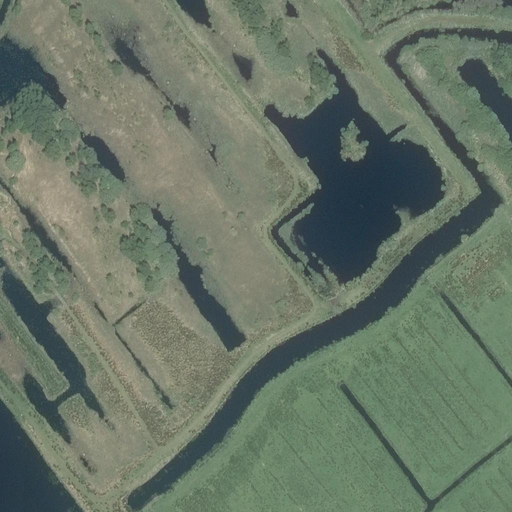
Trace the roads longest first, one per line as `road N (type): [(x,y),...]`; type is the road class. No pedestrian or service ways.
road 1 (track): [(4,234),(66,306),(159,454),(259,348),(314,314),(315,304),(263,231),(291,199),(290,170),(162,0)]
road 2 (track): [(316,309),(369,279),(463,189),(324,0)]
road 3 (track): [(511,23),(423,21),(366,51)]
